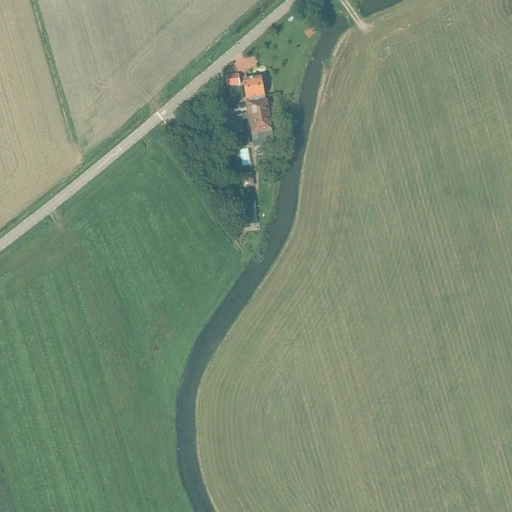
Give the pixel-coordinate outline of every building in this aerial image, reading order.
[(305,33),(310,39),(317,32),(312,27),(305,33)] [(235,77),(224,80),(226,89),(238,87),(235,77)] [(260,98),(265,97),(262,77),(243,80),(247,104),(247,106),(256,104),(256,102),(260,101),(260,98)] [(256,104),(247,106),(248,113),(246,113),(247,120),(249,119),(254,146),(274,142),(267,101),(266,101),(265,97),(260,98),(260,101),(256,102),(256,104)] [(255,185),(252,173),(243,176),(246,188),(255,185)] [(254,202),(240,203),(241,211),(242,223),(249,222),(249,223),(249,225),(254,224),(256,224),(254,202)]
